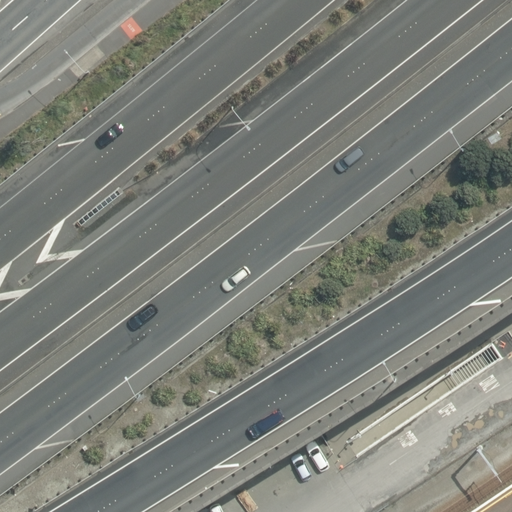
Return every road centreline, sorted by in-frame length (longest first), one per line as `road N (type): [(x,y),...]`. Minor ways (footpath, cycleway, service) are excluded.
road 1 (motorway): [(511,46),(225,276),(0,440)]
road 2 (motorway): [(0,335),(442,0)]
road 3 (motorway): [(511,241),(94,511)]
road 4 (motorway): [(0,237),(290,0)]
